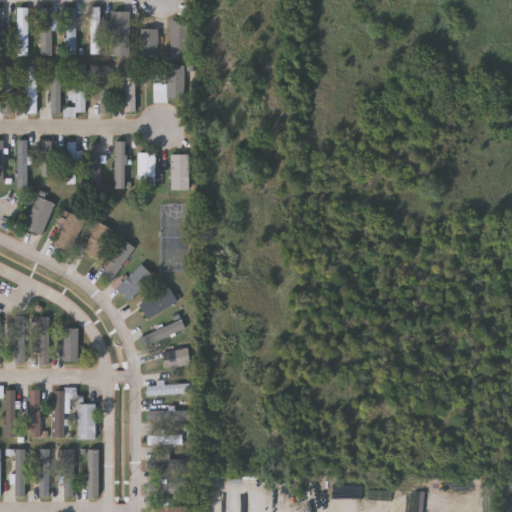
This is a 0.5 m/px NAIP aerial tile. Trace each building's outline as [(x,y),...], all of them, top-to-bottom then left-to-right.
[(100,6),(100,53),(91,53),(91,6),(100,6)] [(28,7),(28,54),(18,54),(18,7),(28,7)] [(41,7),(51,7),(51,54),(41,54),(41,7)] [(76,7),(76,54),(66,54),(66,7),(76,7)] [(130,54),(111,54),(111,11),(130,11),(130,54)] [(141,20),(155,20),(155,55),(141,55),(141,20)] [(171,20),(188,20),(188,58),(171,58),(171,20)] [(51,111),(51,64),(62,64),(62,111),(51,111)] [(86,64),(86,111),(75,111),(75,64),(86,64)] [(135,64),(135,111),(124,111),(124,64),(135,64)] [(3,112),(3,65),(14,65),(14,112),(3,112)] [(27,113),(27,65),(36,65),(36,112),(27,113)] [(98,112),(98,65),(110,65),(110,112),(98,112)] [(171,98),(172,69),(190,69),(189,98),(171,98)] [(17,140),(28,140),(28,187),(17,187),(17,140)] [(41,175),(41,140),(51,140),(51,175),(41,175)] [(67,183),(67,141),(78,141),(78,183),(67,183)] [(114,187),(114,141),(126,141),(126,187),(114,187)] [(89,192),(89,144),(100,144),(100,192),(89,192)] [(154,152),(154,185),(138,185),(138,152),(154,152)] [(188,154),(188,189),(171,189),(171,154),(188,154)] [(55,203),(42,236),(23,228),(36,195),(55,203)] [(53,245),(69,213),(84,220),(68,252),(53,245)] [(113,229),(98,259),(82,251),(97,221),(113,229)] [(99,274),(124,240),(135,249),(110,282),(99,274)] [(152,276),(128,300),(116,288),(140,264),(152,276)] [(138,303),(169,287),(176,303),(145,319),(138,303)] [(26,315),(26,362),(14,362),(14,315),(26,315)] [(138,338),(179,316),(185,325),(143,348),(138,338)] [(50,363),(39,363),(39,317),(50,317),(50,363)] [(63,360),(63,327),(78,327),(78,360),(63,360)] [(162,351),(187,347),(190,364),(164,368),(162,351)] [(146,384),(193,384),(193,394),(146,394),(146,384)] [(6,436),(6,389),(17,389),(17,436),(6,436)] [(29,436),(29,389),(40,389),(40,436),(29,436)] [(53,437),(53,389),(65,389),(65,437),(53,437)] [(95,438),(78,438),(78,403),(95,403),(95,438)] [(147,419),(147,409),(195,409),(195,419),(147,419)] [(181,433),(181,444),(146,444),(146,433),(181,433)] [(14,495),(14,448),(25,448),(25,495),(14,495)] [(39,495),(39,448),(50,448),(50,495),(39,495)] [(99,448),(99,495),(87,495),(87,448),(99,448)] [(64,449),(74,449),(74,495),(64,495),(64,449)] [(187,468),(147,468),(147,458),(187,458),(187,468)] [(187,482),(187,493),(146,493),(146,482),(187,482)]
